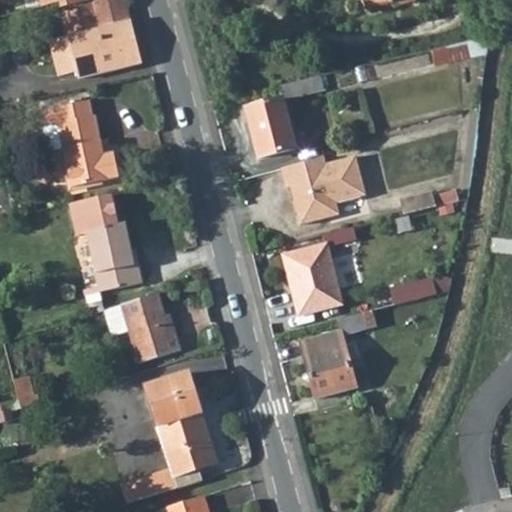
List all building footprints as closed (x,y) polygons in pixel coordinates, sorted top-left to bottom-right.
[(40,0),(43,10),(60,5),(61,8),(91,0),(40,0)] [(91,0),(61,8),(68,37),(132,22),(126,0),(91,0)] [(132,22),(68,37),(80,81),(143,65),(132,22)] [(440,65),(489,50),(484,35),(435,49),(440,65)] [(320,75),(284,85),(288,102),(323,92),(320,75)] [(91,102),(45,112),(48,127),(59,124),(64,144),(73,188),(121,178),(116,154),(106,155),(98,116),(94,117),(91,102)] [(290,104),(288,102),(249,112),(261,159),(301,150),(290,104)] [(323,159),(279,171),(285,189),(289,188),(301,227),(340,216),(336,204),(362,197),(351,159),(326,167),(323,159)] [(408,215),(443,203),(445,208),(462,203),(456,186),(404,203),(408,215)] [(121,226),(114,195),(72,204),(79,236),(90,233),(103,292),(145,283),(141,263),(137,264),(128,225),(121,226)] [(356,227),(325,235),(328,245),(289,256),(304,313),(343,304),(329,249),(360,241),(356,227)] [(391,289),(396,305),(437,294),(434,283),(433,278),(391,289)] [(446,280),(434,283),(437,294),(453,291),(455,283),(446,280)] [(107,311),(103,292),(88,295),(92,315),(107,311)] [(160,295),(122,306),(140,363),(183,350),(178,335),(173,337),(160,295)] [(365,313),(339,320),(342,333),(302,342),(317,400),(356,389),(344,339),(369,333),(365,313)] [(148,388),(160,428),(202,415),(190,375),(148,388)] [(114,382),(96,387),(108,427),(126,421),(114,382)] [(135,487),(140,504),(207,482),(203,471),(219,464),(202,415),(160,428),(176,473),(135,487)] [(209,511),(206,499),(165,510),(165,511),(209,511)]
